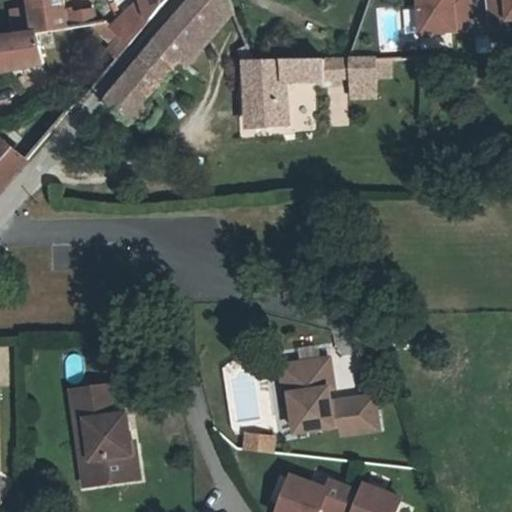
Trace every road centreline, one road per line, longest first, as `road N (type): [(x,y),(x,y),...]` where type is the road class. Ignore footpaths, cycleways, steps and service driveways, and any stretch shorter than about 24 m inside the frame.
road 1 (residential): [(0,211),(168,0)]
road 2 (residential): [(0,231),(175,233),(231,293)]
